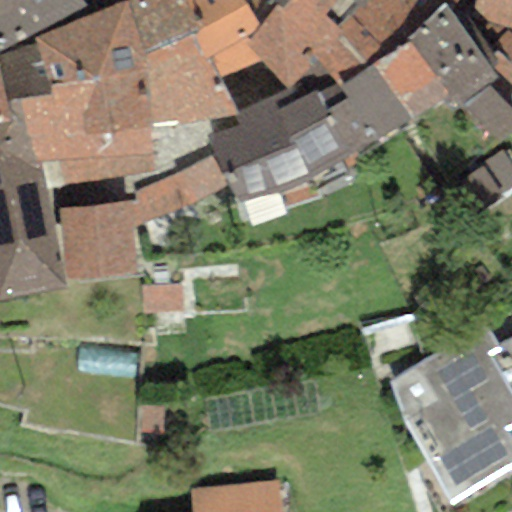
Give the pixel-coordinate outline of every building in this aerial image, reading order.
[(0,0),(0,52),(84,7),(80,0),(0,0)] [(204,59),(181,0),(128,0),(129,1),(144,45),(148,120),(150,169),(119,180),(120,197),(126,195),(212,154),(206,138),(205,122),(236,115),(222,80),(213,56),(204,59)] [(181,0),(204,59),(213,56),(222,80),(259,63),(243,39),(264,29),(260,24),(243,0),(181,0)] [(243,0),(260,24),(280,0),(243,0)] [(316,93),(371,67),(366,62),(304,0),(280,0),(260,24),(264,29),(243,39),(259,63),(286,91),(311,80),(316,93)] [(304,0),(366,62),(397,29),(414,0),(304,0)] [(405,41),(371,67),(410,124),(450,96),(492,142),(511,125),(511,109),(486,84),(496,78),(461,25),(445,0),(405,41)] [(470,0),(445,0),(461,25),(470,0)] [(511,0),(470,0),(461,25),(496,78),(511,62),(511,0)] [(110,8),(80,21),(97,81),(119,180),(150,169),(148,120),(144,45),(129,1),(110,8)] [(80,21),(34,41),(51,95),(21,99),(35,163),(42,161),(51,211),(57,211),(122,204),(120,197),(119,180),(97,81),(80,21)] [(0,56),(0,77),(6,103),(21,99),(51,95),(34,41),(0,56)] [(511,62),(496,78),(486,84),(511,109),(511,62)] [(371,67),(316,93),(345,158),(410,124),(371,67)] [(0,127),(11,125),(6,103),(0,77),(0,127)] [(286,91),(274,96),(319,198),(356,182),(345,158),(316,93),(311,80),(286,91)] [(238,123),(206,138),(212,154),(226,187),(242,227),(319,198),(274,96),(236,115),(238,123)] [(0,127),(0,301),(63,290),(64,280),(57,211),(51,211),(42,161),(35,163),(21,99),(6,103),(11,125),(0,127)] [(226,187),(212,154),(126,195),(128,203),(131,232),(226,187)] [(122,204),(57,211),(64,280),(136,273),(131,232),(128,203),(122,204)] [(176,322),(173,286),(133,289),(136,325),(176,322)] [(511,337),(497,346),(485,326),(384,385),(454,504),(511,469),(511,337)] [(190,511),(280,511),(278,484),(188,491),(190,511)]
